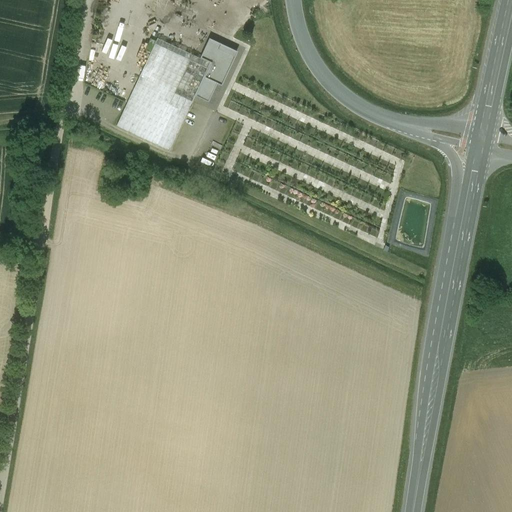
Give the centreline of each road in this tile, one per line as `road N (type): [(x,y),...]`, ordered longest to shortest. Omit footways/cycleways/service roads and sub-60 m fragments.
road 1 (unclassified): [(0,499),(80,0)]
road 2 (primary): [(465,220),(413,511)]
road 3 (primary): [(293,0),(300,32),(328,81),(395,121)]
road 4 (secondary): [(511,0),(480,141)]
road 5 (primary): [(395,121),(453,159),(465,220)]
